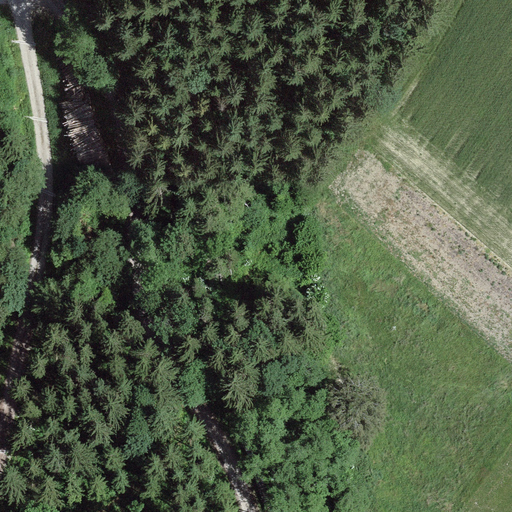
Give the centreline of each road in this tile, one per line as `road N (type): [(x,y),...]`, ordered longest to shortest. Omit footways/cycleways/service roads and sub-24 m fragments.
road 1 (track): [(253,511),(225,443),(155,329),(135,264),(130,159),(117,102),(104,67),(56,0)]
road 2 (track): [(22,0),(44,220),(0,455)]
